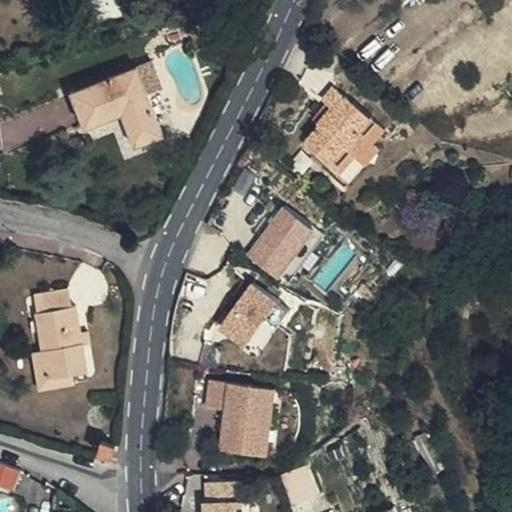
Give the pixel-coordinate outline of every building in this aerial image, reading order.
[(165,135),(138,66),(71,92),(85,128),(122,114),(135,147),(165,135)] [(376,136),(386,123),(347,91),(345,92),(335,83),(323,97),(327,101),(314,117),(321,123),(306,142),(329,162),(326,166),(348,184),(382,142),(376,136)] [(249,250),(280,275),(319,226),(288,201),(249,250)] [(254,277),(220,328),(258,353),(293,303),(254,277)] [(37,317),(42,350),(47,379),(70,375),(86,372),(82,345),(80,333),(75,306),(70,307),(67,289),(35,295),(39,317),(37,317)] [(80,333),(82,345),(89,343),(87,332),(80,333)] [(47,379),(42,350),(32,352),(38,390),(72,384),(70,375),(47,379)] [(224,406),(222,449),(275,452),(280,383),(210,379),(208,405),(224,406)] [(117,443),(104,440),(102,451),(114,454),(117,443)] [(437,440),(426,443),(440,480),(451,477),(437,440)] [(23,469),(0,459),(0,479),(16,486),(23,469)] [(279,511),(265,465),(236,473),(246,504),(234,508),(234,511),(279,511)] [(304,468),(287,479),(307,508),(324,496),(304,468)]
